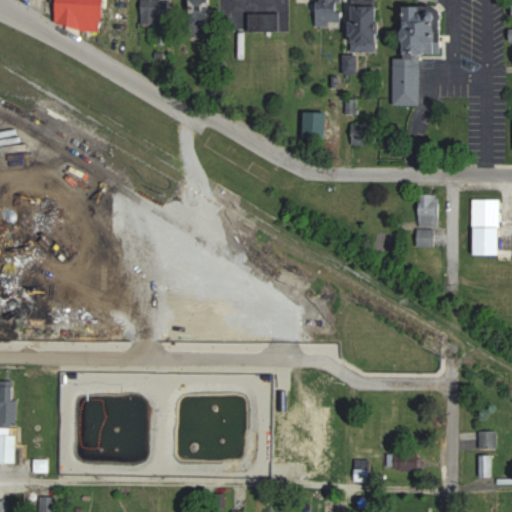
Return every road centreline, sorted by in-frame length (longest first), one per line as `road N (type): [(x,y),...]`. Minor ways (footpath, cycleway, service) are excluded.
road 1 (residential): [(511,174),(317,172),(0,0)]
road 2 (residential): [(452,384),(362,381),(290,355),(0,351)]
road 3 (residential): [(451,511),(452,362)]
